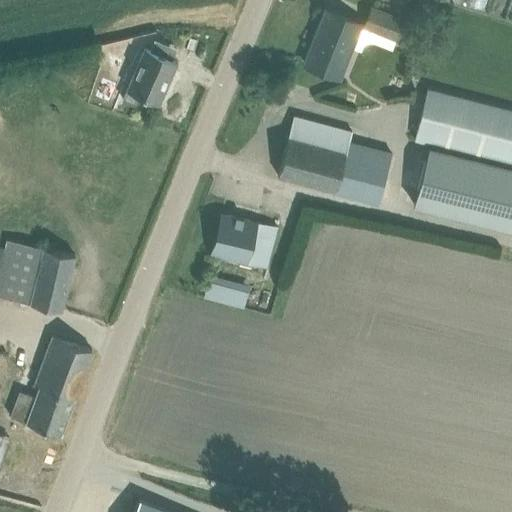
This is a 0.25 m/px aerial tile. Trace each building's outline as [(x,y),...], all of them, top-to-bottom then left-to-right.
[(482,9),(484,0),(469,0),(468,5),(482,9)] [(403,13),(411,25),(422,17),(414,6),(403,13)] [(370,8),(362,28),(396,40),(403,20),(370,8)] [(305,64),(323,71),(337,77),(359,23),(326,10),(305,64)] [(136,105),(140,95),(158,102),(176,61),(145,48),(123,99),(136,105)] [(427,142),(430,143),(511,163),(511,108),(426,87),(413,139),(418,140),(427,142)] [(352,130),(293,115),(277,175),(301,181),(323,186),(379,202),(392,153),(349,141),(352,130)] [(511,163),(430,143),(412,205),(511,230),(511,163)] [(220,211),(210,252),(267,266),(277,226),(220,211)] [(30,303),(42,306),(61,311),(75,255),(44,247),(30,303)] [(248,292),(208,281),(204,296),(244,307),(248,292)] [(10,416),(42,428),(61,435),(92,350),(51,335),(33,385),(40,387),(36,397),(20,391),(10,416)] [(172,511),(139,499),(133,511),(172,511)]
